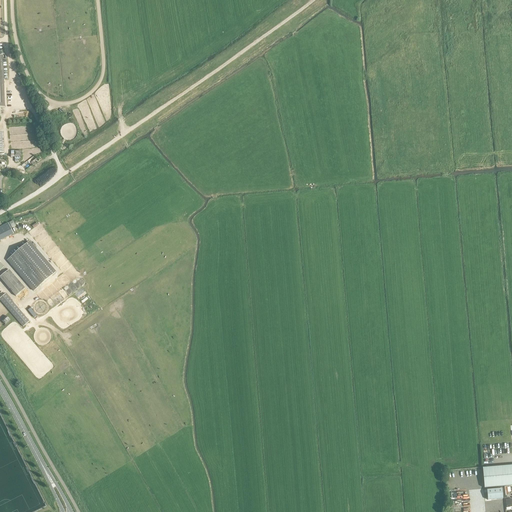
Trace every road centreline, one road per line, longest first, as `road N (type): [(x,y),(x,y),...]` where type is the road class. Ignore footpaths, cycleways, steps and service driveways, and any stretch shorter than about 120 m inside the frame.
road 1 (track): [(122,134),(64,174),(15,79),(6,0)]
road 2 (track): [(313,0),(122,134)]
